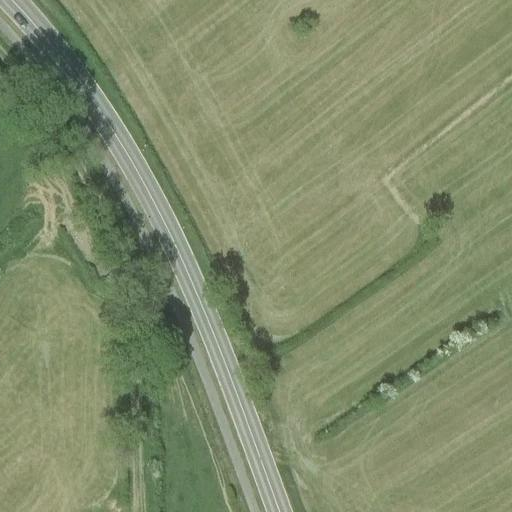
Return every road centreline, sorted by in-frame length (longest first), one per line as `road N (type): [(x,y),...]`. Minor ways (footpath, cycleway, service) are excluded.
road 1 (secondary): [(10,0),(50,41),(143,184),(193,284),(276,511)]
road 2 (track): [(0,51),(67,146),(126,285),(135,336),(137,511)]
